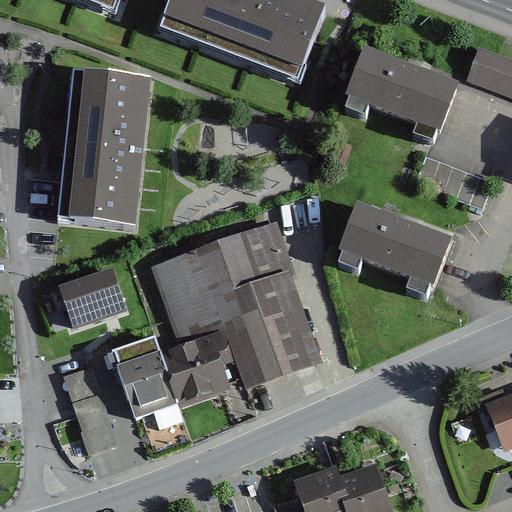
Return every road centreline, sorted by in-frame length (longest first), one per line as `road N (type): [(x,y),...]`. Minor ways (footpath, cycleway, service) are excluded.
road 1 (residential): [(60,511),(35,400),(0,63)]
road 2 (residential): [(87,511),(401,385)]
road 3 (residential): [(401,385),(446,511)]
road 4 (residential): [(401,385),(511,339)]
